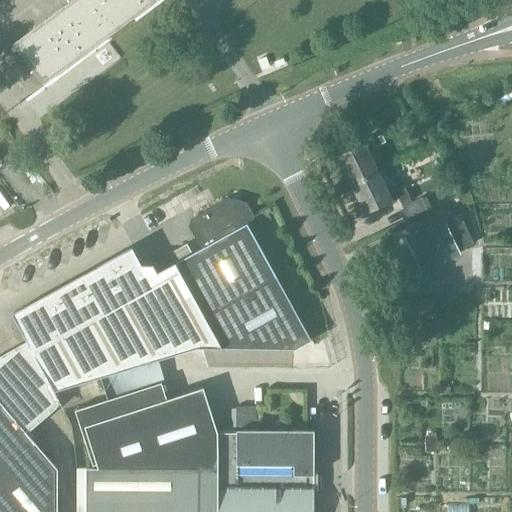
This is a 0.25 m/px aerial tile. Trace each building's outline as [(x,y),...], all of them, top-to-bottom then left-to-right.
[(96,48),(91,41),(131,10),(137,18),(159,1),(157,0),(75,0),(14,46),(44,87),(96,48)] [(416,110),(405,116),(414,135),(425,130),(416,110)] [(374,148),(385,143),(382,136),(371,141),(374,148)] [(350,187),(378,173),(364,144),(336,157),(350,187)] [(462,161),(465,173),(492,165),(489,154),(462,161)] [(378,173),(350,187),(364,216),(392,202),(392,203),(398,200),(402,208),(411,204),(405,189),(395,193),(396,194),(390,197),(378,173)] [(132,249),(130,250),(11,315),(54,392),(197,350),(295,350),(311,342),(247,226),(252,223),(254,218),(246,204),(229,199),(197,216),(192,234),(201,250),(157,274),(153,267),(141,266),(132,249)] [(427,211),(427,210),(421,199),(402,209),(408,221),(427,211)] [(170,233),(189,223),(177,201),(141,220),(148,232),(164,223),(170,233)] [(453,218),(456,225),(462,222),(459,216),(453,218)] [(462,222),(456,225),(447,229),(445,225),(407,242),(420,270),(473,245),(462,222)] [(330,347),(309,348),(310,362),(331,360),(330,347)] [(115,469),(110,469),(98,469),(97,464),(96,464),(97,469),(86,469),(85,511),(313,511),(313,490),(320,490),(320,477),(313,477),(313,432),(259,432),(259,408),(235,408),(235,432),(216,432),(203,389),(100,422),(115,469)] [(0,511),(57,511),(57,471),(0,403),(0,511)]
